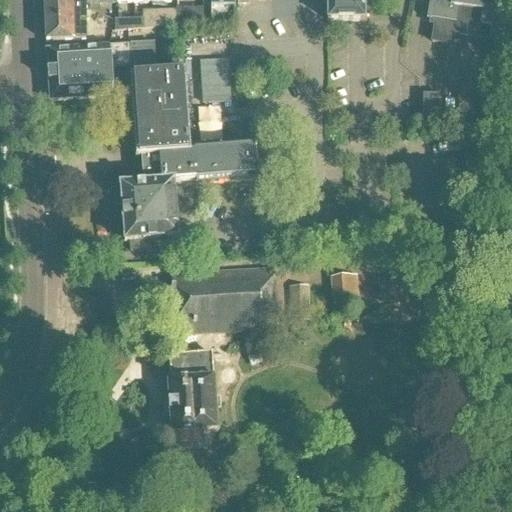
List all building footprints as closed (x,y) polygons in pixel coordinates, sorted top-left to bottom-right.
[(210,0),(211,10),(211,24),(212,24),(233,24),(232,0),(210,0)] [(327,23),(362,24),(362,0),(326,0),(327,14),(327,23)] [(491,61),(505,64),(508,46),(511,23),(511,0),(438,0),(437,6),(429,5),(425,22),(430,23),(429,27),(434,28),(431,45),(451,48),(453,37),(494,44),(491,61)] [(43,2),(44,26),(73,25),(73,28),(84,27),(84,28),(85,28),(85,6),(84,6),(84,1),(83,1),(43,2)] [(211,10),(176,11),(176,29),(185,29),(185,27),(212,27),(212,24),(211,24),(211,10)] [(115,23),(114,35),(175,30),(175,13),(141,14),(142,22),(115,23)] [(73,25),(44,26),(45,45),(85,44),(85,28),(84,28),(84,27),(73,28),(73,25)] [(45,54),(49,105),(112,101),(111,71),(155,68),(154,47),(45,54)] [(200,65),(202,107),(229,105),(227,64),(200,65)] [(192,151),(193,157),(188,157),(183,77),(129,81),(135,162),(140,162),(142,188),(119,190),(119,192),(112,198),(113,207),(121,211),(123,246),(128,246),(129,255),(171,252),(170,243),(175,242),(171,186),(194,184),(194,189),(254,185),(252,147),(192,151)] [(422,98),(421,133),(440,132),(440,98),(422,98)] [(463,130),(467,196),(494,195),(492,170),(505,170),(502,128),(463,130)] [(451,223),(452,247),(468,246),(467,222),(451,223)] [(171,279),(174,340),(277,333),(273,273),(171,279)] [(360,305),(357,279),(317,286),(319,309),(360,305)] [(289,290),(289,325),(308,324),(307,289),(289,290)] [(203,435),(216,434),(211,357),(168,360),(170,384),(167,384),(170,437),(175,437),(177,452),(204,450),(203,435)]
